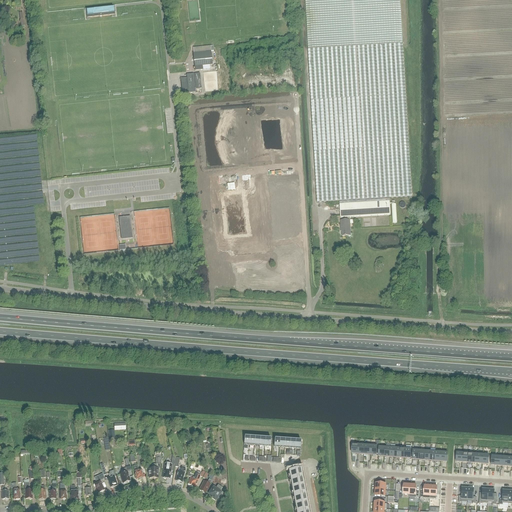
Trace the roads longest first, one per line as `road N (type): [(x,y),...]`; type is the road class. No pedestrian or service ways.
road 1 (tertiary): [(0,287),(174,310),(511,332)]
road 2 (motorway): [(511,357),(0,317)]
road 3 (motorway): [(0,332),(511,370)]
road 4 (residential): [(214,511),(188,493),(135,486),(83,509),(12,508)]
road 5 (residential): [(511,481),(367,472),(364,511)]
